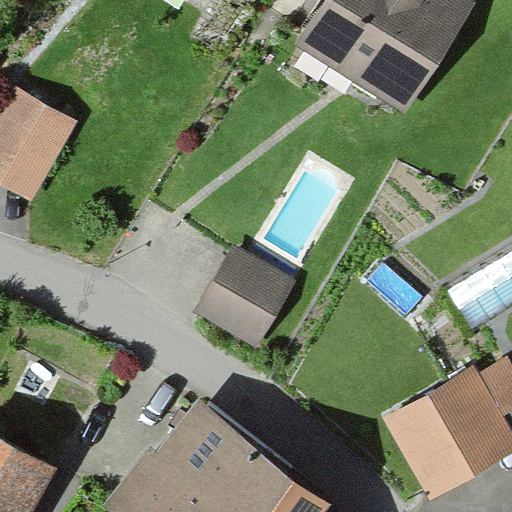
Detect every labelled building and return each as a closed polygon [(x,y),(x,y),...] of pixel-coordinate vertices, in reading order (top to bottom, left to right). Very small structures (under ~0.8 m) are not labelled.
[(461,0),(344,0),(315,45),(403,104),(469,5),(461,0)] [(0,112),(0,184),(25,200),(75,122),(17,85),(0,112)] [(302,279),(237,241),(195,310),(258,345),(302,279)] [(478,314),(511,289),(486,257),(453,282),(478,314)] [(511,393),(511,354),(502,338),(471,357),(498,402),(511,393)] [(467,349),(389,393),(427,470),(508,424),(498,402),(471,357),(467,349)] [(344,511),(204,402),(119,509),(123,511),(344,511)] [(0,437),(0,511),(29,511),(55,468),(0,437)]
